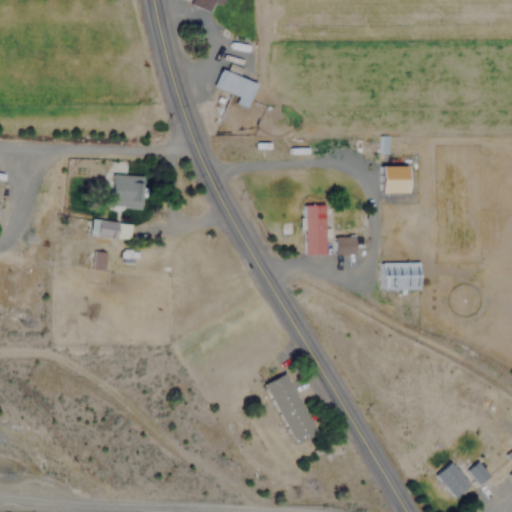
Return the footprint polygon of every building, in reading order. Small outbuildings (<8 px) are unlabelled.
[(186,0),(185,3),(204,10),(207,1),(218,5),(219,0),(186,0)] [(252,81),(215,70),(210,87),(235,94),(232,103),(244,107),(252,81)] [(383,166),(376,166),(376,192),(384,192),(383,166)] [(127,174),(106,173),(106,204),(126,205),(127,174)] [(321,254),(320,204),(299,204),(300,217),(296,217),(296,229),(300,229),(300,254),(321,254)] [(86,235),(112,237),(113,220),(87,218),(86,235)] [(330,236),(331,253),(350,253),(350,235),(330,236)] [(89,269),(102,270),(103,250),(90,250),(89,269)] [(415,261),(376,262),(377,289),(415,288),(415,261)] [(259,383),(290,443),(312,432),(281,372),(259,383)] [(461,467),(475,483),(485,474),(471,459),(461,467)] [(465,483),(448,465),(433,479),(449,497),(465,483)]
